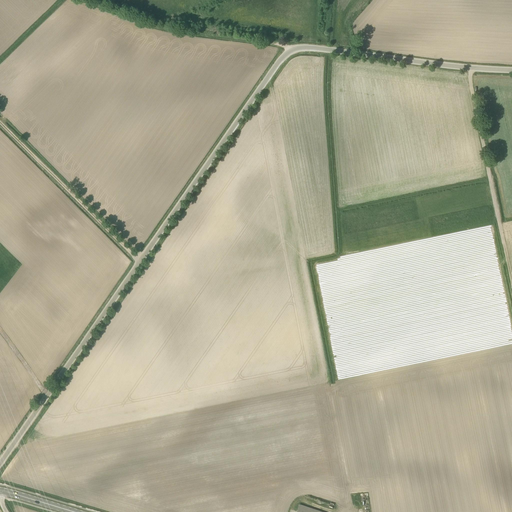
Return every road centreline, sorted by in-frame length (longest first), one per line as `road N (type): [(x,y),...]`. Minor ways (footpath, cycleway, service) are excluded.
road 1 (unclassified): [(0,463),(287,52),(511,70)]
road 2 (track): [(511,287),(470,69)]
road 3 (track): [(291,49),(152,26),(83,0)]
road 4 (track): [(0,122),(139,264)]
